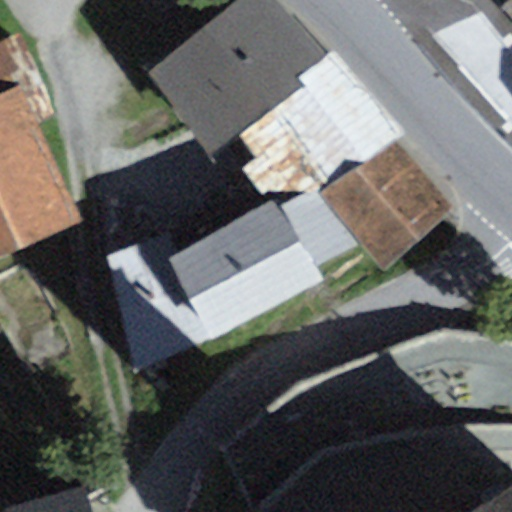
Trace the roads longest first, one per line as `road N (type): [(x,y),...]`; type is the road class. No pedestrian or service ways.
road 1 (track): [(150,511),(107,368),(93,284),(66,47),(68,0)]
road 2 (residential): [(511,236),(411,297),(255,373),(174,467),(150,511)]
road 3 (primary): [(511,197),(324,0)]
